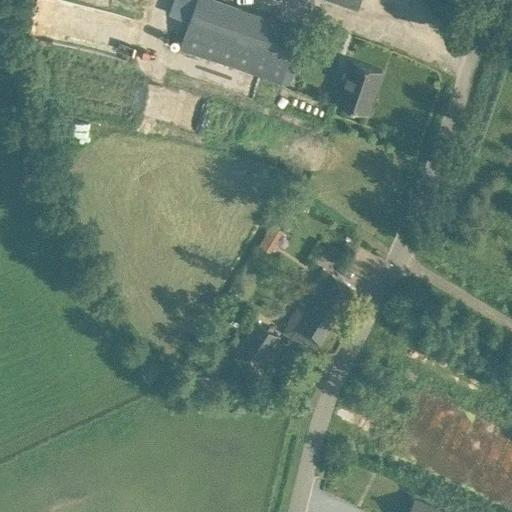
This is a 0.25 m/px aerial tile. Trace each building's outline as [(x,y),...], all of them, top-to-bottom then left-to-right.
[(282,83),(300,29),(218,0),(196,0),(180,47),(282,83)] [(368,113),(383,70),(352,59),(337,102),(368,113)] [(126,98),(125,78),(97,79),(98,99),(126,98)] [(240,89),(260,96),(263,88),(243,80),(240,89)] [(283,230),(272,223),(259,243),(270,250),(283,230)] [(282,331),(291,337),(297,341),(314,352),(355,288),(332,273),(323,288),(314,282),(288,322),(282,331)] [(256,370),(279,336),(257,321),(234,356),(256,370)] [(449,511),(415,497),(407,511),(449,511)]
